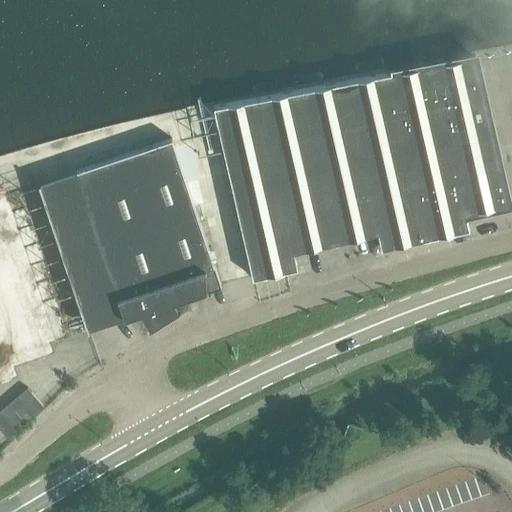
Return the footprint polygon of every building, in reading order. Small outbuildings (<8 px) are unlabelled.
[(476,55),(389,72),(397,106),(417,101),(419,107),(484,92),(476,55)] [(397,106),(389,72),(214,105),(254,277),(298,267),(295,251),(379,232),(382,248),(427,237),(415,185),(406,148),(397,106)] [(492,129),(484,92),(419,107),(417,101),(397,106),(406,148),(492,129)] [(501,165),(492,129),(406,148),(415,185),(458,175),(501,165)] [(173,137),(77,169),(125,316),(141,311),(150,326),(181,307),(178,299),(210,288),(207,276),(218,273),(173,137)] [(509,202),(501,165),(458,175),(466,212),(509,202)] [(458,175),(415,185),(427,237),(470,228),(466,212),(458,175)] [(222,284),(218,273),(207,276),(210,288),(222,284)]
